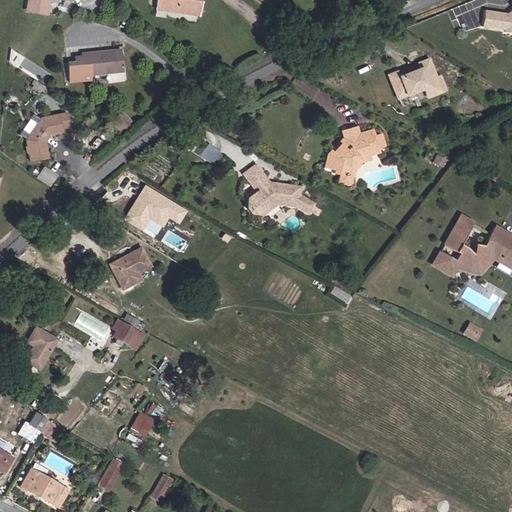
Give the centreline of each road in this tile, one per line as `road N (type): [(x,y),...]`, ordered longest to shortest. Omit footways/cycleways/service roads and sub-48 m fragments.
road 1 (residential): [(0,260),(64,204),(254,77),(430,0)]
road 2 (unknown): [(211,92),(143,50),(84,39)]
